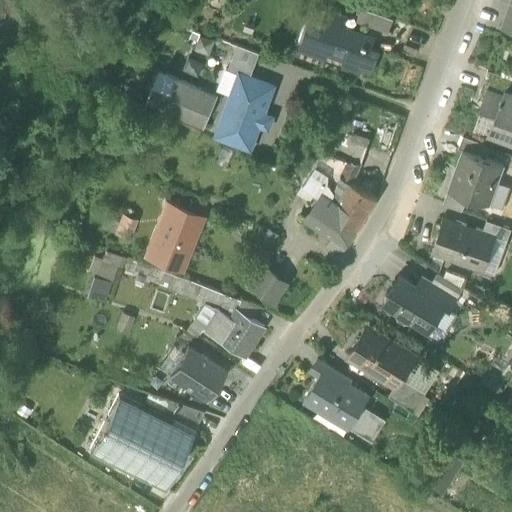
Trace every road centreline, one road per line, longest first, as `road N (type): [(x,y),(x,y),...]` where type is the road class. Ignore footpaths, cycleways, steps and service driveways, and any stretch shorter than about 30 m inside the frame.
road 1 (residential): [(176,511),(271,371),(384,228),(460,0)]
road 2 (unknown): [(424,107),(301,77)]
